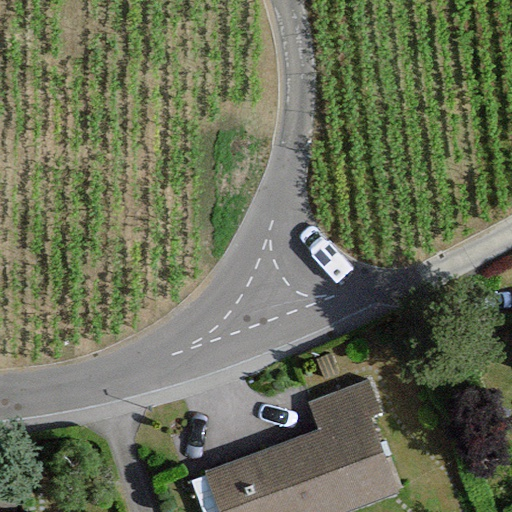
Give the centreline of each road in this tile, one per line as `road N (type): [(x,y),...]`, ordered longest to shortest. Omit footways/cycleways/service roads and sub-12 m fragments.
road 1 (residential): [(279,0),(288,95),(257,332)]
road 2 (residential): [(511,231),(415,278),(257,332)]
road 3 (residential): [(257,332),(0,398)]
